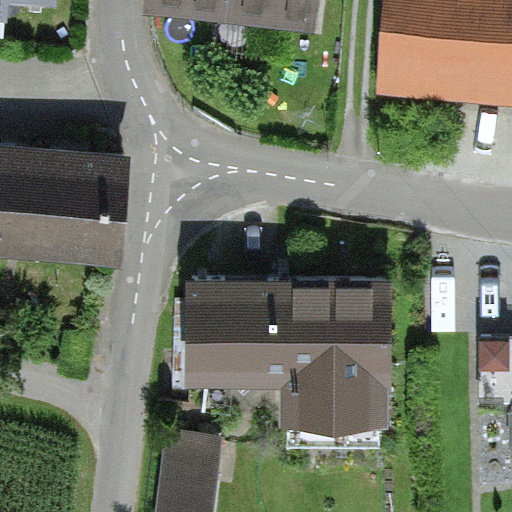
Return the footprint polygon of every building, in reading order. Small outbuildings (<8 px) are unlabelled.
[(0,0),(0,15),(8,16),(9,0),(0,0)] [(262,0),(172,0),(172,2),(261,10),(262,0)] [(351,0),(262,0),(261,10),(350,17),(351,0)] [(511,92),(511,0),(410,0),(401,80),(511,92)] [(0,128),(0,240),(147,249),(154,138),(0,128)] [(219,268),(216,372),(415,378),(419,274),(219,268)] [(511,336),(493,336),(492,397),(511,397),(511,336)] [(222,511),(229,438),(172,433),(165,511),(222,511)]
